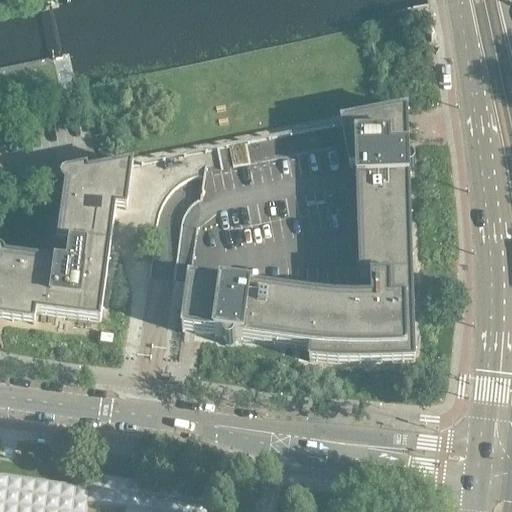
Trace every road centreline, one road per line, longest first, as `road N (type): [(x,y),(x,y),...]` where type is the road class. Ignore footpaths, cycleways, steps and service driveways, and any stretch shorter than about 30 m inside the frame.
road 1 (unclassified): [(483,464),(0,398)]
road 2 (secondary): [(460,0),(498,282),(483,464)]
